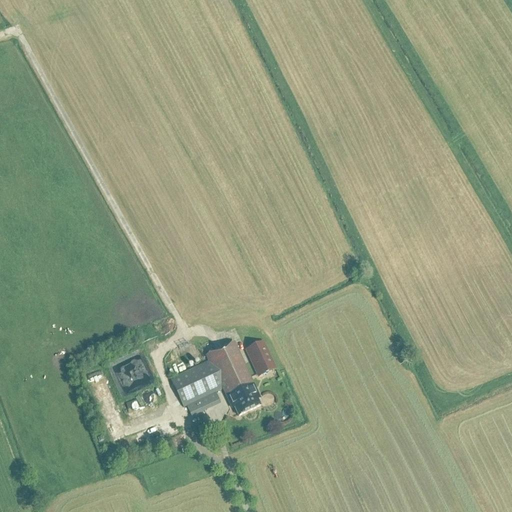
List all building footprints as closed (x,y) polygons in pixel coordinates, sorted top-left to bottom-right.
[(277,371),(264,343),(245,352),(257,380),(277,371)] [(206,357),(208,363),(170,381),(183,409),(223,390),(232,410),(234,409),(238,418),(260,408),(257,402),(260,400),(234,344),(206,357)] [(91,373),(95,382),(105,378),(102,369),(91,373)] [(128,419),(113,382),(106,385),(106,382),(98,386),(110,416),(117,413),(120,422),(128,419)] [(138,397),(127,401),(129,408),(140,405),(138,397)] [(142,439),(164,431),(162,426),(156,429),(155,426),(139,432),(142,439)]
